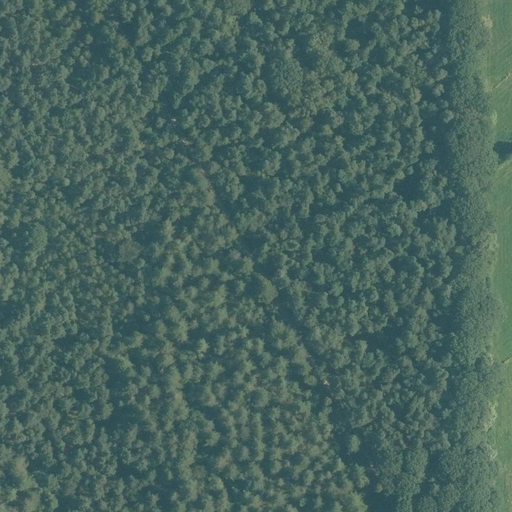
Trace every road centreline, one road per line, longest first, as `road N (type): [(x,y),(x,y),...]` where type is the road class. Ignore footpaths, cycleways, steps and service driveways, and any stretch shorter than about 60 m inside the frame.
road 1 (track): [(97,0),(399,511)]
road 2 (track): [(476,511),(464,0)]
